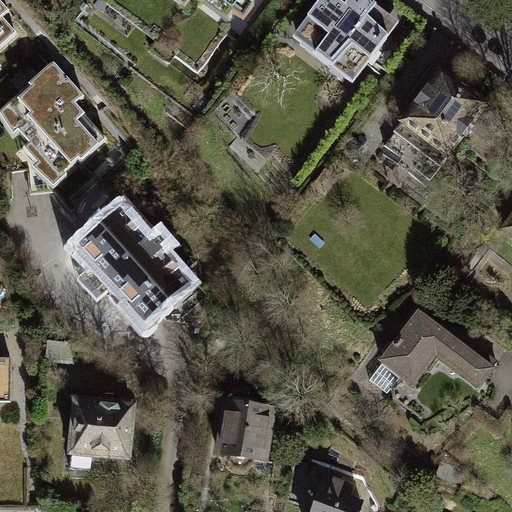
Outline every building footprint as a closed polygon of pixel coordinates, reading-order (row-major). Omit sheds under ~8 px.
[(174,0),(184,8),(190,0),(215,0),(242,21),(253,7),(249,4),(251,0),(174,0)] [(398,24),(366,0),(322,0),(293,39),(352,84),(398,24)] [(12,16),(0,3),(0,45),(6,52),(18,40),(3,25),(12,16)] [(86,102),(55,68),(30,90),(34,94),(14,112),(28,127),(18,136),(74,198),(119,157),(76,111),(86,102)] [(485,103),(441,70),(384,146),(401,159),(397,164),(409,173),(414,168),(429,179),(471,124),(489,138),(502,122),(482,107),(485,103)] [(120,207),(78,246),(133,306),(127,311),(144,330),(192,285),(120,207)] [(511,214),(502,229),(511,236),(511,214)] [(428,320),(417,311),(377,363),(411,388),(435,356),(479,389),(495,369),(493,368),(497,362),(437,318),(428,320)] [(225,339),(221,335),(215,334),(210,339),(210,345),(214,349),(221,349),(225,345),(225,339)] [(0,357),(0,401),(11,401),(11,358),(0,357)] [(230,402),(221,401),(214,458),(229,460),(232,467),(239,470),(246,470),(253,463),(267,465),(276,409),(256,406),(249,396),(237,394),(230,402)] [(134,403),(70,397),(64,457),(129,463),(134,403)] [(354,484),(324,474),(310,511),(359,511),(362,504),(348,499),(354,484)]
